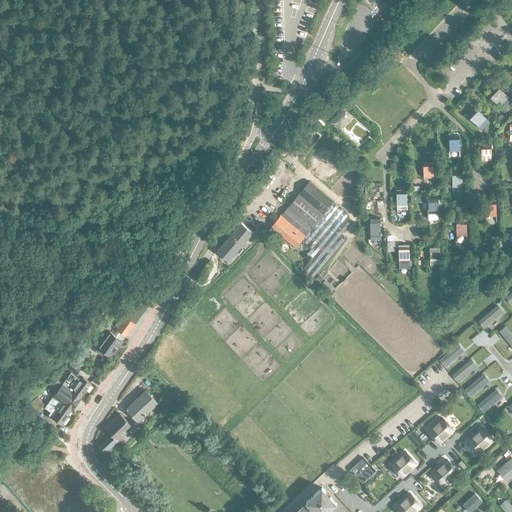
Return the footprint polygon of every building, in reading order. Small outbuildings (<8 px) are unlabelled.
[(504,108),(511,101),(496,85),(488,93),(504,108)] [(483,130),(490,122),(474,107),(468,115),(483,130)] [(449,156),(460,156),(459,134),(449,134),(449,156)] [(482,166),(492,166),(491,144),(481,144),(482,166)] [(424,183),(434,183),(433,161),(423,161),(424,183)] [(452,192),(462,192),(462,170),(452,170),(452,192)] [(295,247),(302,239),(333,201),(309,181),(288,206),(271,226),(295,247)] [(397,211),(408,210),(406,189),(396,189),(397,211)] [(438,216),(438,196),(426,196),(426,197),(427,217),(438,216)] [(486,221),(496,221),(495,199),(485,199),(486,221)] [(348,214),(333,201),(302,239),(317,251),(301,270),(311,278),(346,237),(336,228),(344,219),(348,214)] [(244,217),(232,232),(244,241),(256,227),(244,217)] [(371,240),(380,239),(380,217),(370,217),(371,240)] [(456,240),(467,240),(466,218),(456,218),(456,240)] [(349,223),(344,219),(336,228),(341,232),(349,223)] [(228,260),(244,241),(232,232),(216,251),(228,260)] [(430,264),(440,264),(440,242),(429,242),(430,264)] [(399,267),(410,266),(409,245),(398,245),(399,267)] [(126,335),(154,298),(147,292),(137,305),(134,303),(125,316),(123,314),(115,325),(118,327),(117,328),(126,335)] [(497,306),(478,322),(484,328),(502,312),(497,306)] [(511,332),(505,325),(499,330),(511,345),(511,332)] [(98,347),(111,356),(122,340),(110,331),(98,347)] [(445,366),(446,365),(463,350),(458,344),(441,359),(440,360),(445,366)] [(66,367),(76,374),(82,366),(73,358),(66,367)] [(471,359),(453,374),(452,375),(458,381),(459,380),(476,366),(471,359)] [(72,391),(81,397),(91,383),(83,377),(81,379),(71,372),(63,382),(74,389),(72,391)] [(470,396),(471,395),(488,380),(483,374),(466,389),(465,390),(470,396)] [(54,394),(62,383),(56,379),(49,390),(54,394)] [(66,416),(71,410),(71,409),(72,410),(81,397),(72,391),(62,383),(54,394),(45,407),(51,411),(49,414),(61,423),(62,422),(63,423),(68,417),(66,416)] [(126,408),(138,421),(158,402),(145,389),(126,408)] [(483,411),(501,395),(496,389),(478,404),(478,405),(483,411)] [(44,404),(37,397),(30,407),(36,414),(44,404)] [(110,433),(117,440),(132,426),(120,413),(105,427),(110,433)] [(442,417),(427,430),(438,442),(453,429),(442,417)] [(482,427),(467,440),(478,452),(493,438),(482,427)] [(117,440),(110,433),(99,444),(106,451),(110,456),(118,448),(114,443),(117,440)] [(3,468),(0,471),(5,477),(11,484),(22,495),(20,497),(34,511),(87,511),(90,510),(68,487),(72,483),(70,480),(63,473),(61,470),(53,477),(37,460),(31,453),(26,447),(22,450),(16,457),(10,462),(3,468)] [(405,451),(391,464),(402,476),(416,463),(405,451)] [(376,470),(363,457),(350,469),(362,482),(376,470)] [(447,459),(432,472),(443,484),(458,471),(447,459)] [(499,470),(507,479),(511,474),(511,459),(499,470)] [(340,511),(334,505),(337,503),(322,487),(306,502),(308,504),(299,511),(340,511)] [(410,493),(395,506),(400,511),(412,511),(421,505),(410,493)] [(469,511),(482,501),(475,493),(463,504),(469,511)] [(511,506),(506,500),(500,505),(506,511),(509,511),(511,510),(511,506)]
